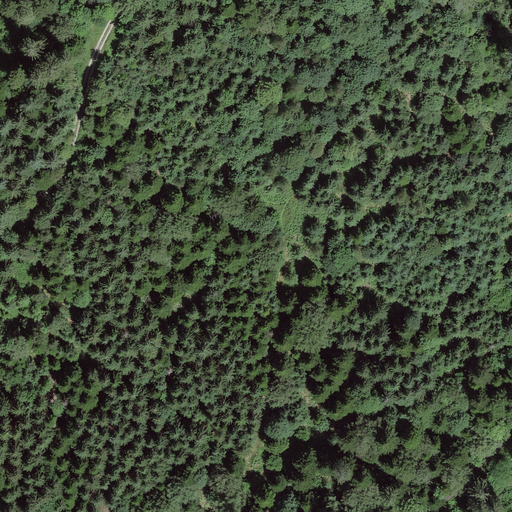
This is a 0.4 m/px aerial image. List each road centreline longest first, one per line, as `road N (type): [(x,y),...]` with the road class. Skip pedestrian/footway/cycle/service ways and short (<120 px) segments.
road 1 (track): [(126,0),(91,70),(71,154),(39,201),(0,231)]
road 2 (track): [(428,0),(402,27),(301,0)]
